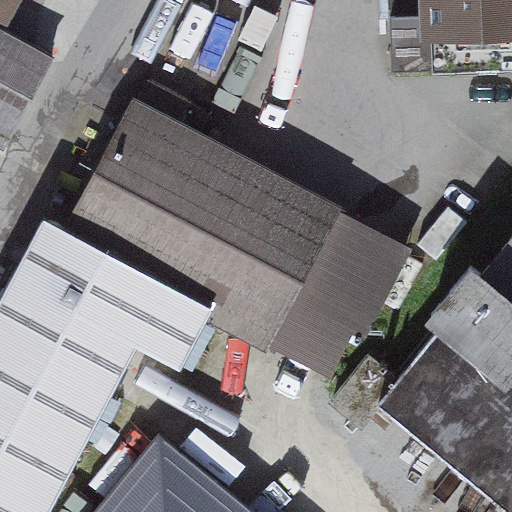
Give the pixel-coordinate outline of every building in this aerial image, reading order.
[(0,0),(0,125),(9,130),(50,53),(0,25),(0,9),(1,10),(6,0),(0,0)] [(511,0),(430,0),(431,14),(389,16),(391,69),(511,65),(511,0)] [(221,314),(223,311),(327,367),(350,323),(362,329),(403,250),(172,128),(187,101),(148,80),(70,226),(43,212),(0,293),(0,511),(43,511),(135,340),(178,363),(208,307),(221,314)] [(511,380),(511,235),(481,273),(470,265),(430,313),(441,322),(511,380)] [(511,380),(441,322),(396,377),(368,354),(331,400),(360,424),(379,401),(511,509),(511,380)] [(102,511),(244,511),(160,442),(102,511)]
